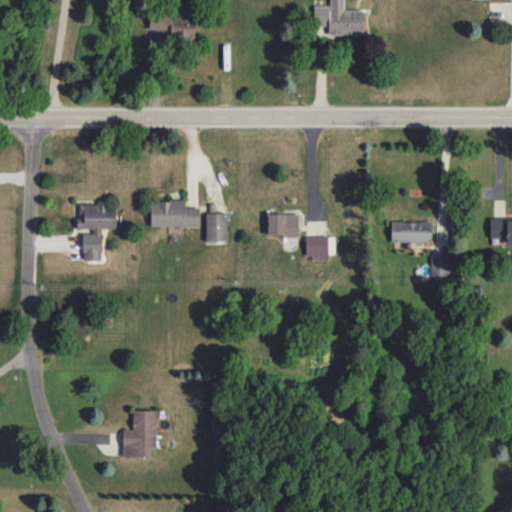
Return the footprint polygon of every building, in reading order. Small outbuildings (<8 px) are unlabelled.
[(328,34),(362,34),(363,10),(343,10),(343,0),(330,0),(330,6),(314,5),(313,25),(328,26),(328,34)] [(194,40),(195,18),(171,17),(171,13),(149,13),(149,29),(170,30),(170,39),(194,40)] [(150,201),(151,226),(199,225),(199,207),(185,207),(185,201),(150,201)] [(101,228),(116,228),(116,209),(106,209),(106,202),(78,203),(78,228),(92,228),(92,233),(83,233),(83,260),(102,260),(101,228)] [(228,213),(206,213),(205,242),(227,242),(228,213)] [(298,214),(268,214),(267,235),(298,236),(298,214)] [(511,244),(511,218),(489,219),(489,238),(506,238),(506,244),(511,244)] [(431,242),(432,222),(391,221),(391,241),(431,242)] [(305,236),(306,258),(335,257),(334,237),(328,238),(328,236),(305,236)] [(430,276),(449,276),(449,256),(430,257),(430,276)] [(155,446),(156,410),(133,410),(133,430),(123,430),(122,456),(149,456),(150,446),(155,446)]
